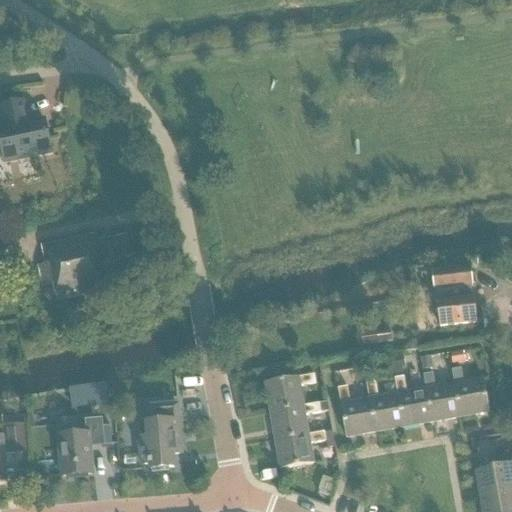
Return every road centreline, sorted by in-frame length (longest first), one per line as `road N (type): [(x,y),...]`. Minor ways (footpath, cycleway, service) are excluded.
road 1 (unclassified): [(232,500),(174,169),(150,120),(93,62)]
road 2 (unclassified): [(232,500),(102,511)]
